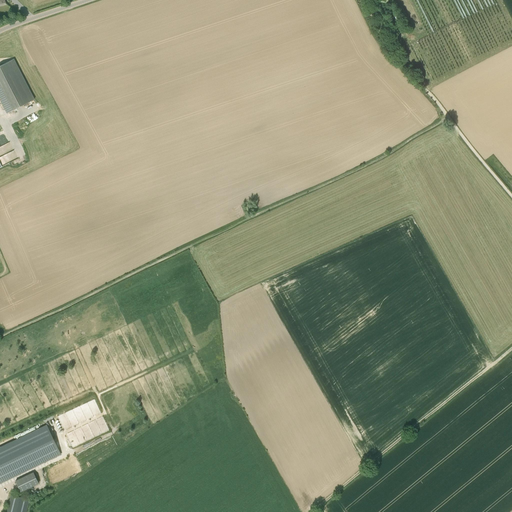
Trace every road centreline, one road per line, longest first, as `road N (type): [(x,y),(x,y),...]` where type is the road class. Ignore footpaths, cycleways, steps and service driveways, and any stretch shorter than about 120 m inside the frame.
road 1 (track): [(448,117),(386,155),(0,336)]
road 2 (track): [(511,347),(312,511)]
road 3 (track): [(448,117),(391,51),(362,0)]
